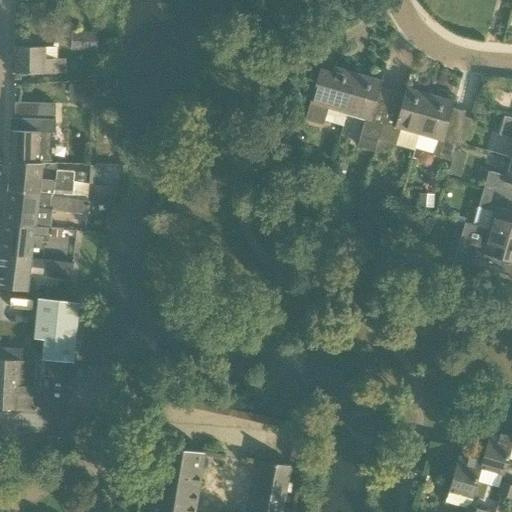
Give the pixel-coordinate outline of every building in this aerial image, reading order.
[(98,50),(98,33),(72,33),(72,49),(98,50)] [(45,47),(15,46),(14,46),(14,56),(14,73),(64,74),(64,65),(65,59),(57,59),(57,47),(45,47)] [(347,114),(358,74),(334,67),(333,74),(320,70),(306,119),(325,124),(329,109),(347,114)] [(376,148),(379,139),(393,91),(381,87),(382,81),(358,74),(347,114),(365,120),(357,147),(375,152),(376,148)] [(419,134),(430,95),(407,88),(405,94),(393,91),(379,139),(388,142),(396,144),(400,128),(419,134)] [(433,155),(452,160),(457,143),(465,145),(472,119),(464,117),(466,112),(453,108),(455,102),(430,95),(419,134),(438,139),(433,155)] [(9,163),(12,163),(38,164),(38,162),(38,159),(52,159),(52,132),(55,132),(56,106),(29,105),(29,119),(11,118),(10,131),(9,163)] [(511,148),(509,158),(511,158),(511,118),(505,116),(499,135),(511,138),(511,148)] [(379,139),(376,148),(381,150),(386,147),(388,142),(379,139)] [(511,158),(509,158),(504,176),(489,171),(484,189),(511,197),(511,158)] [(343,185),(348,166),(333,161),(328,180),(327,181),(342,186),(343,185)] [(58,163),(38,162),(38,164),(12,163),(10,176),(70,182),(73,182),(74,174),(74,171),(57,170),(58,163)] [(451,163),(449,172),(460,176),(463,166),(451,163)] [(84,182),(85,175),(75,174),(74,181),(84,182)] [(73,191),(73,182),(70,182),(10,176),(9,190),(39,194),(39,193),(54,195),(55,189),(73,191)] [(511,197),(484,189),(479,206),(494,211),(489,229),(511,235),(511,197)] [(90,200),(54,195),(39,193),(39,194),(9,190),(5,223),(47,228),(50,210),(88,215),(90,200)] [(46,236),(47,228),(5,223),(1,256),(31,259),(31,258),(34,234),(46,236)] [(511,235),(489,229),(483,247),(468,243),(463,261),(511,276),(511,274),(511,235)] [(75,263),(31,258),(31,259),(1,256),(0,263),(0,288),(27,291),(30,266),(45,268),(44,280),(71,283),(75,263)] [(80,303),(79,302),(38,298),(34,339),(44,340),(42,359),(74,362),(80,303)] [(36,361),(22,359),(22,354),(0,352),(0,388),(1,389),(2,374),(21,375),(21,374),(36,375),(36,361)] [(35,388),(36,375),(21,374),(21,375),(2,374),(1,389),(0,388),(0,408),(36,411),(37,388),(35,388)] [(76,419),(74,436),(88,437),(90,420),(76,419)] [(511,436),(500,433),(499,436),(490,433),(482,459),(482,467),(504,474),(511,446),(511,436)] [(194,511),(204,453),(163,446),(151,511),(194,511)] [(470,506),(482,467),(482,459),(469,456),(468,459),(459,456),(454,471),(446,499),(468,505),(470,506)] [(280,511),(288,467),(261,463),(251,511),(280,511)] [(498,494),(511,498),(511,485),(502,482),(498,494)]
